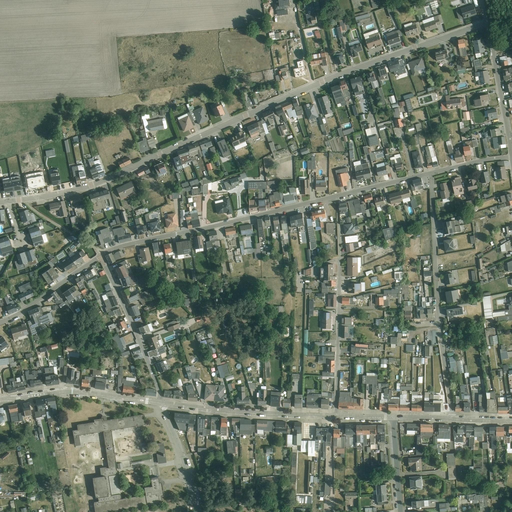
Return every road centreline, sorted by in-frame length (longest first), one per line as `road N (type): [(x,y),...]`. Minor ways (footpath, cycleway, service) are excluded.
road 1 (residential): [(8,201),(91,185),(333,78),(487,24),(511,155)]
road 2 (residential): [(431,173),(437,322),(452,419)]
road 3 (residential): [(337,196),(100,255)]
road 4 (residential): [(337,196),(335,416)]
road 5 (residential): [(335,416),(160,403)]
road 6 (residential): [(160,403),(66,391),(0,399)]
road 7 (residential): [(100,255),(160,403)]
road 8 (residential): [(100,255),(0,323)]
